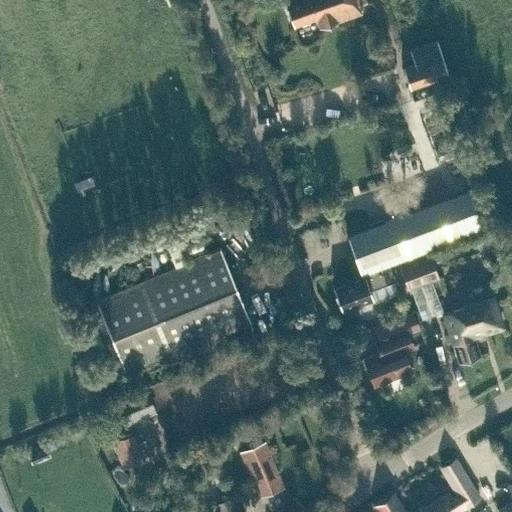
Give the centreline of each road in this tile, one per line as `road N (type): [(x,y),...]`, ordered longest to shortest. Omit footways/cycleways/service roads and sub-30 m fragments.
road 1 (unclassified): [(369,482),(207,0)]
road 2 (unclassified): [(369,482),(511,394)]
